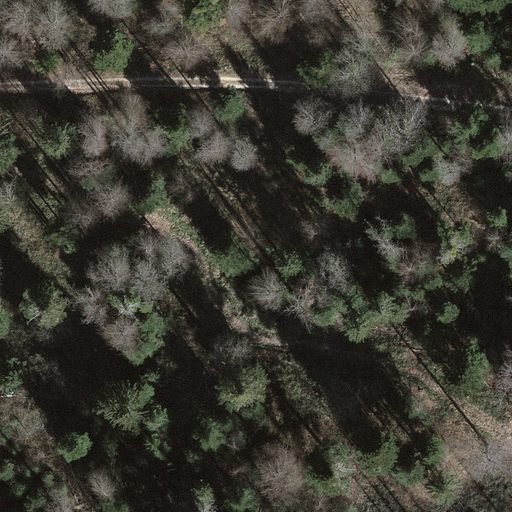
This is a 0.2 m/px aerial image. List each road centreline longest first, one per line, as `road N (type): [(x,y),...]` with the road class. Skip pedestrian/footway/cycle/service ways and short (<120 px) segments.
road 1 (track): [(0,167),(152,220),(182,237),(259,331),(424,372),(511,441)]
road 2 (track): [(511,103),(184,76),(0,87)]
